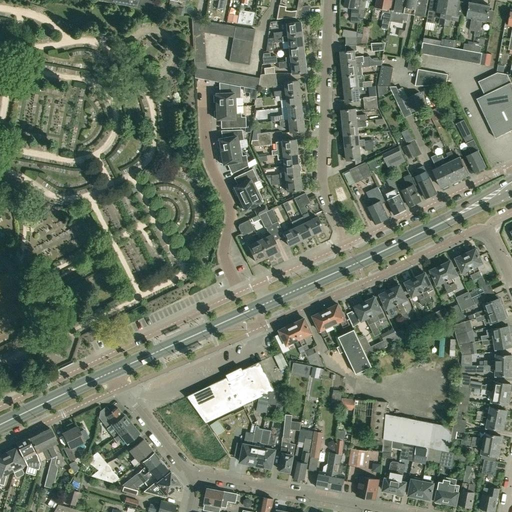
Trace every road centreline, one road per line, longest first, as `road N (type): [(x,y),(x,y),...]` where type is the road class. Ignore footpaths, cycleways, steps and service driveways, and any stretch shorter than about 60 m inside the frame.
road 1 (residential): [(215,326),(261,329),(485,227)]
road 2 (residential): [(511,170),(259,284)]
road 3 (primary): [(267,302),(511,187)]
road 4 (residential): [(240,293),(13,400)]
road 5 (residential): [(338,225),(320,184),(328,0)]
road 6 (residential): [(240,293),(222,250),(226,198),(205,159),(202,87)]
road 7 (residential): [(391,511),(190,477)]
road 8 (residential): [(0,445),(122,389)]
road 9 (primary): [(0,425),(114,371)]
